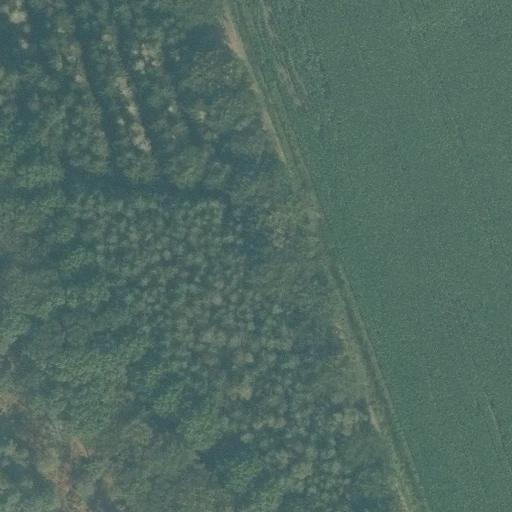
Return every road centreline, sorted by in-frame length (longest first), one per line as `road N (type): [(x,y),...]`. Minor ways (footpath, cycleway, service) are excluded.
road 1 (track): [(0,141),(86,181),(279,204),(391,511)]
road 2 (track): [(279,204),(195,0)]
